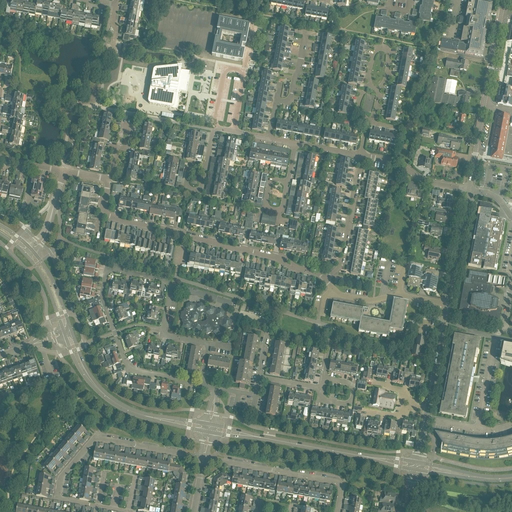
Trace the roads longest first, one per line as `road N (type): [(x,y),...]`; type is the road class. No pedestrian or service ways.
road 1 (residential): [(105,180),(109,216),(276,256),(325,279)]
road 2 (tertiary): [(504,0),(468,190)]
road 3 (residential): [(202,385),(134,372),(101,297),(109,270)]
road 4 (residential): [(338,511),(337,482),(202,461)]
road 5 (tertiary): [(363,456),(212,429)]
road 6 (residential): [(109,270),(164,280),(171,289),(167,336),(204,343)]
road 7 (tertiary): [(204,427),(134,413),(85,373)]
road 8 (residential): [(325,279),(339,269),(362,156)]
